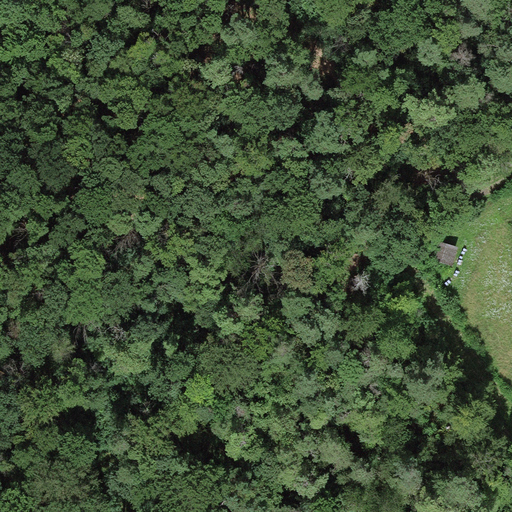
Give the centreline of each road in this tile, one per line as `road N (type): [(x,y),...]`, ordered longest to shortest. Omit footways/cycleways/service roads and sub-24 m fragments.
road 1 (track): [(511,176),(293,290),(195,387)]
road 2 (track): [(381,244),(511,417)]
